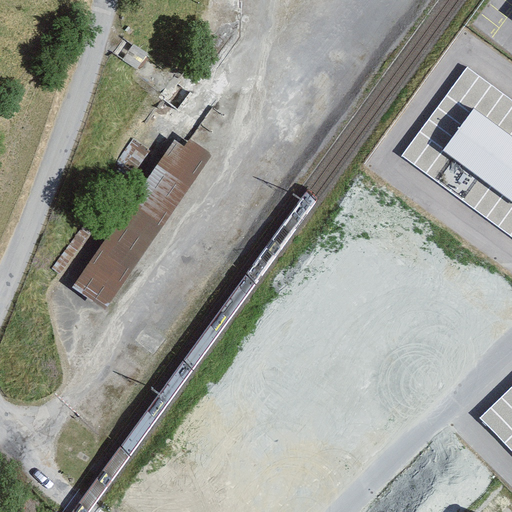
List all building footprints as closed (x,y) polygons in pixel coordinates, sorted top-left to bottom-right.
[(431,120),(451,133),(473,101),(493,115),(507,95),(467,68),(431,120)] [(511,195),(511,130),(471,105),(442,150),(511,195)] [(180,139),(79,282),(114,306),(220,154),(196,137),(190,146),(180,139)] [(486,213),(511,231),(511,199),(501,192),(486,213)] [(511,383),(480,415),(511,447),(511,383)]
